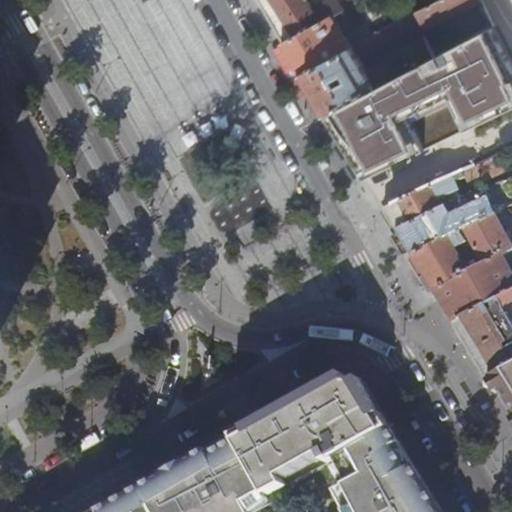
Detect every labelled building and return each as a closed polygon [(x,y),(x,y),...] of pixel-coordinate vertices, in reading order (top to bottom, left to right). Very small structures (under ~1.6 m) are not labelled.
[(271,0),(258,0),(284,42),(295,36),(271,0)] [(271,0),(295,36),(333,16),(362,0),(345,0),(346,1),(341,3),(340,0),(325,0),(313,8),(308,0),(271,0)] [(426,29),(481,0),(441,0),(391,26),(397,39),(424,26),(426,29)] [(295,36),(284,42),(302,73),(352,47),(333,16),(295,36)] [(440,53),(326,113),(361,175),(364,180),(511,111),(511,63),(493,25),(440,53)] [(371,30),(373,36),(379,33),(376,27),(371,30)] [(352,47),(302,73),(326,113),(440,53),(434,42),(430,44),(425,35),(399,49),(400,51),(365,69),(363,65),(367,62),(364,57),(360,60),(356,54),(370,47),(371,49),(387,41),(382,31),(379,33),(373,36),(352,47)] [(500,156),(384,211),(398,232),(446,210),(441,201),(460,193),(456,184),(466,179),(469,185),(474,188),(507,172),(500,156)] [(446,210),(398,232),(414,259),(497,217),(496,215),(485,192),(446,210)] [(511,245),(500,223),(510,219),(507,211),(496,215),(497,217),(414,259),(439,299),(454,324),(511,295),(511,274),(504,258),(511,254),(511,245)] [(511,295),(454,324),(487,378),(493,375),(511,365),(511,295)] [(511,365),(493,375),(511,407),(511,365)] [(255,473),(268,498),(392,430),(362,380),(353,378),(345,376),(236,437),(244,452),(255,473)] [(236,437),(143,489),(155,511),(442,511),(392,430),(268,498),(255,473),(244,452),(236,437)] [(155,511),(143,489),(108,508),(110,511),(155,511)]
